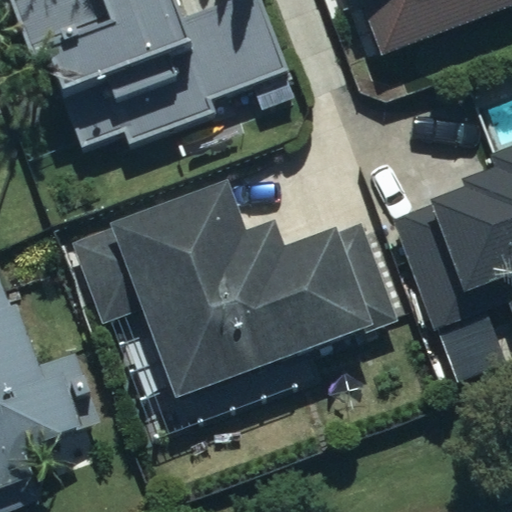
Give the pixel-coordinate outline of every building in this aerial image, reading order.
[(244,0),(191,19),(184,0),(19,0),(73,153),(125,135),(130,151),(169,137),(175,153),(308,106),(270,0),(244,0)] [(511,0),(363,0),(384,59),(511,13),(511,0)] [(511,160),(398,201),(446,338),(511,314),(511,160)] [(110,323),(151,437),(386,354),(343,234),(296,251),(290,233),(260,244),(241,189),(83,245),(110,323)] [(0,511),(57,511),(64,510),(45,457),(117,431),(88,350),(55,362),(17,255),(0,261),(0,511)]
